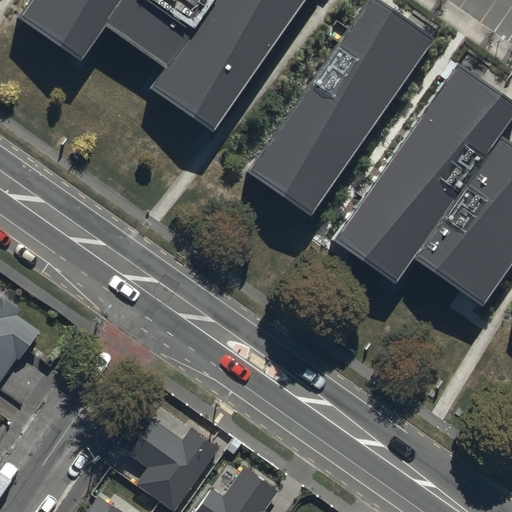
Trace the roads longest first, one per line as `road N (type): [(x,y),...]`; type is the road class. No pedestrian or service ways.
road 1 (secondary): [(465,511),(162,298)]
road 2 (residential): [(14,511),(162,298)]
road 3 (secondary): [(162,298),(0,185)]
